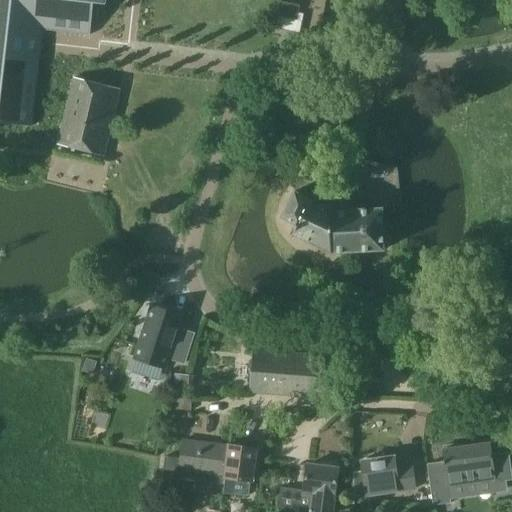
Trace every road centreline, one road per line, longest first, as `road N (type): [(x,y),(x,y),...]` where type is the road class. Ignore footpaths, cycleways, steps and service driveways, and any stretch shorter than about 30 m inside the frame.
road 1 (residential): [(435,402),(383,346),(252,325),(215,311),(196,290),(191,250),(248,71)]
road 2 (residential): [(511,59),(248,71)]
